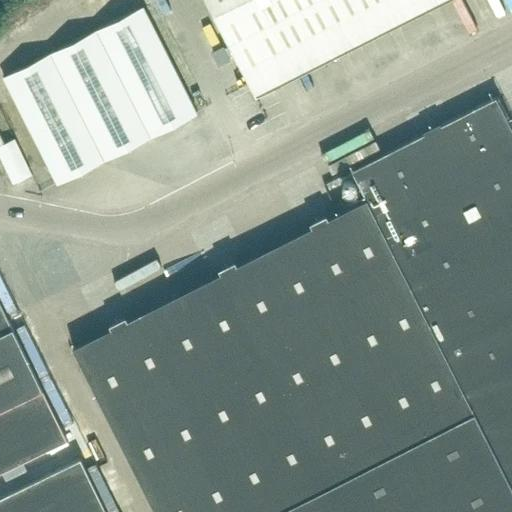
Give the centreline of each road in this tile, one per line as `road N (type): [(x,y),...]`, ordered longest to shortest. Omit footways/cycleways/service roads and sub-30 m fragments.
road 1 (unclassified): [(0,214),(94,234),(141,230),(511,40)]
road 2 (unknown): [(130,511),(53,365),(54,342),(70,310),(162,219)]
